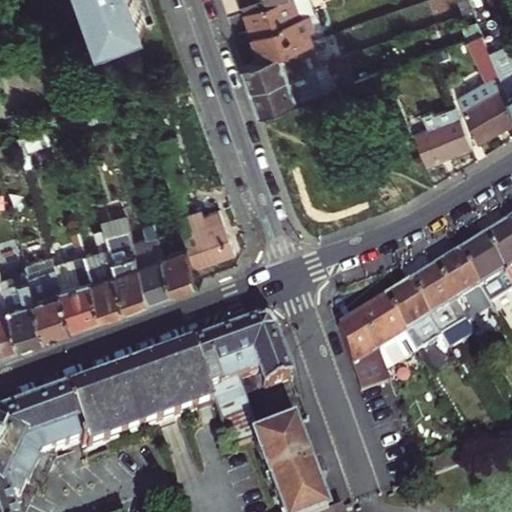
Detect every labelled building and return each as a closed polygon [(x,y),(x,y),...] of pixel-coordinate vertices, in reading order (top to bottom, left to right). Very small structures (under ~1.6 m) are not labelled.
[(88,0),(104,43),(147,27),(137,0),(88,0)] [(243,0),(247,12),(280,0),(243,0)] [(313,41),(310,30),(315,28),(310,12),(301,15),(295,0),(280,0),(247,12),(255,34),(264,58),(298,46),(313,41)] [(310,12),(315,28),(323,25),(313,0),(295,0),(301,15),(310,12)] [(511,44),(492,0),(471,0),(476,12),(486,35),(511,98),(511,69),(503,47),(511,44)] [(486,35),(476,12),(466,15),(476,38),(486,35)] [(511,122),(511,98),(486,35),(476,38),(494,82),(490,84),(493,89),(484,93),(481,89),(462,99),(480,140),(499,130),(511,122)] [(321,56),(315,40),(313,41),(298,46),(301,55),(304,54),(306,61),(321,56)] [(250,78),(254,90),(324,65),(321,56),(306,61),(304,54),(301,55),(298,46),(264,58),(245,65),(250,78)] [(326,72),(324,65),(254,90),(258,101),(262,114),(303,100),(299,89),(322,81),(319,74),(326,72)] [(303,100),(326,91),(322,81),(299,89),(303,100)] [(453,155),(474,147),(458,106),(434,116),(433,112),(421,117),(427,132),(415,136),(427,166),(453,155)] [(50,135),(65,130),(62,120),(47,126),(50,135)] [(227,230),(221,209),(207,213),(205,207),(179,215),(188,245),(194,265),(234,252),(227,230)] [(130,226),(126,214),(103,221),(105,228),(107,233),(130,226)] [(136,248),(151,297),(162,293),(175,288),(164,252),(154,220),(144,223),(151,244),(136,248)] [(497,232),(483,240),(511,286),(511,229),(509,224),(497,232)] [(141,301),(151,297),(136,248),(130,226),(107,233),(128,306),(141,301)] [(106,252),(107,256),(88,262),(104,314),(118,309),(128,306),(107,233),(105,228),(95,231),(102,253),(106,252)] [(55,262),(55,264),(74,326),(88,320),(104,314),(88,262),(87,257),(85,253),(82,240),(74,243),(78,255),(55,262)] [(511,290),(511,286),(483,240),(471,247),(458,255),(490,305),(511,290)] [(188,245),(164,252),(175,288),(185,285),(199,280),(194,265),(188,245)] [(93,256),(87,257),(88,262),(107,256),(106,252),(102,253),(93,256)] [(25,262),(28,269),(29,273),(55,264),(55,262),(52,254),(25,262)] [(490,305),(458,255),(446,263),(434,270),(467,324),(492,309),(490,305)] [(29,273),(48,335),(62,330),(74,326),(55,264),(29,273)] [(35,340),(48,335),(29,273),(28,269),(22,271),(25,280),(10,285),(7,276),(2,277),(22,345),(35,340)] [(0,353),(11,349),(22,345),(2,277),(0,270),(0,353)] [(423,277),(410,285),(441,336),(450,351),(475,336),(467,324),(434,270),(423,277)] [(25,280),(22,271),(7,276),(10,285),(25,280)] [(441,336),(410,285),(397,293),(385,300),(417,352),(441,336)] [(417,353),(417,352),(385,300),(365,313),(338,329),(350,362),(380,352),(385,366),(387,371),(417,353)] [(191,347),(208,392),(240,380),(258,374),(264,390),(292,379),(273,329),(273,328),(265,324),(259,321),(258,322),(191,347)] [(13,511),(10,501),(20,498),(27,485),(42,491),(49,478),(58,462),(55,454),(82,445),(84,449),(88,448),(89,452),(169,422),(213,405),(208,392),(191,347),(0,416),(0,511),(13,511)] [(380,352),(350,362),(355,376),(385,366),(380,352)] [(387,371),(385,366),(355,376),(360,390),(390,379),(387,371)] [(213,405),(230,451),(253,442),(262,439),(240,380),(208,392),(213,405)] [(293,426),(262,439),(253,442),(280,511),(325,511),(313,477),(317,476),(315,470),(312,463),(307,464),(293,426)] [(500,452),(495,438),(475,445),(483,458),(500,452)] [(483,458),(475,445),(421,465),(426,479),(483,458)]
